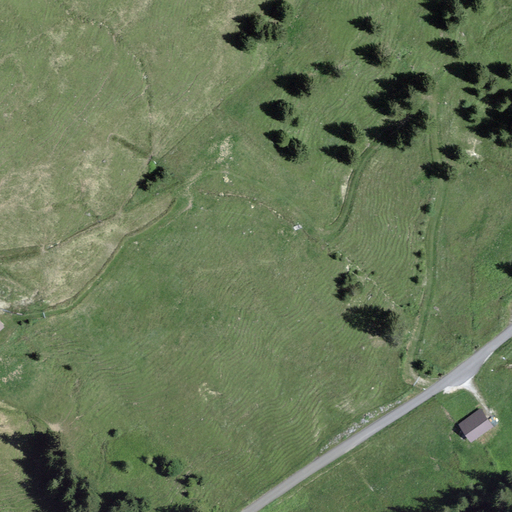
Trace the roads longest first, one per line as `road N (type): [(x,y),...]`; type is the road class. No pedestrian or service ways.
road 1 (track): [(27,315),(73,303),(129,238),(166,216),(190,182),(208,173),(228,172),(280,193),(321,230),(332,229),(365,156),(428,93),(436,99),(441,192),(409,364),(435,388)]
road 2 (unclassified): [(511,330),(246,511)]
